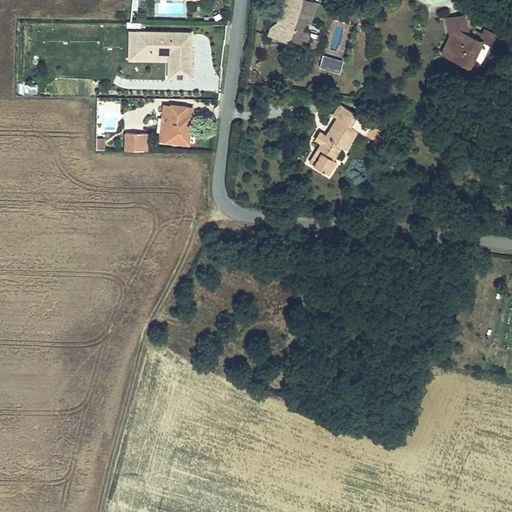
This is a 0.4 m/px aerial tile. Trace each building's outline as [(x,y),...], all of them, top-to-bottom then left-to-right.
[(280,0),(272,29),(270,37),(290,43),(298,35),(302,22),(306,23),(308,13),(289,7),(291,0),(289,0),(280,0)] [(306,0),(290,0),(291,0),(289,7),(308,13),(312,1),(306,0)] [(445,10),(447,26),(452,25),(461,30),(461,31),(464,33),(465,11),(445,10)] [(298,35),(290,43),(300,46),(307,39),(304,28),(306,23),(302,22),(298,35)] [(455,40),(448,56),(467,65),(479,40),(470,36),(464,33),(461,31),(461,30),(452,25),(447,26),(447,36),(455,40)] [(473,30),(470,36),(479,40),(491,46),(496,36),(483,29),(481,33),(473,30)] [(188,78),(189,34),(136,33),(135,53),(164,53),(165,48),(169,49),(168,77),(188,78)] [(447,36),(440,52),(448,56),(455,40),(447,36)] [(341,72),(344,60),(324,54),(320,66),(341,72)] [(37,93),(38,84),(25,83),(24,92),(37,93)] [(167,104),(164,124),(169,124),(167,140),(188,143),(193,118),(186,117),(188,105),(173,103),(172,105),(167,104)] [(319,151),(311,163),(324,172),(333,159),(329,156),(337,144),(342,147),(353,130),(361,135),(369,123),(338,103),(331,114),(334,116),(323,133),(317,129),(312,137),(318,141),(315,148),(319,151)] [(374,125),(368,135),(378,142),(384,132),(374,125)] [(126,133),(126,150),(143,150),(143,133),(126,133)] [(95,149),(105,149),(106,137),(96,136),(95,149)] [(306,160),(311,163),(319,151),(315,148),(306,160)]
